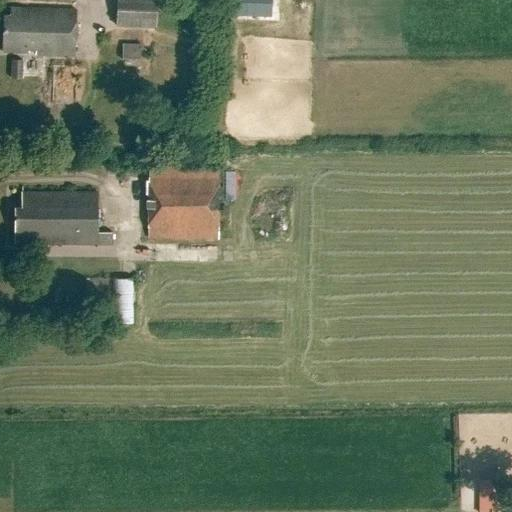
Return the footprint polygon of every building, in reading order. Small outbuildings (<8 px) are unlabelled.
[(155,26),(155,0),(116,0),(116,26),(155,26)] [(225,0),(225,20),(267,20),(267,0),(225,0)] [(36,57),(76,57),(75,9),(11,9),(11,17),(1,15),(2,56),(27,55),(27,51),(36,51),(36,57)] [(193,38),(200,26),(189,19),(182,31),(193,38)] [(124,45),(124,60),(141,60),(140,44),(124,45)] [(24,62),(12,62),(12,82),(24,82),(24,62)] [(149,240),(220,239),(219,166),(148,167),(149,240)] [(15,245),(98,244),(114,244),(114,233),(98,233),(98,192),(21,193),(21,208),(15,208),(15,245)] [(112,257),(112,246),(86,246),(86,257),(112,257)] [(111,326),(136,326),(137,279),(112,279),(111,326)] [(500,511),(501,483),(480,483),(479,511),(500,511)]
